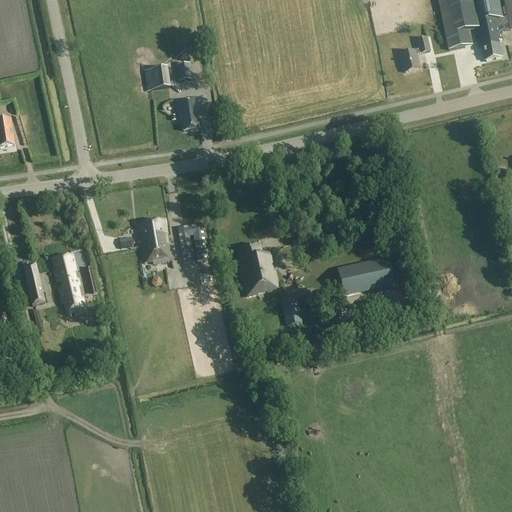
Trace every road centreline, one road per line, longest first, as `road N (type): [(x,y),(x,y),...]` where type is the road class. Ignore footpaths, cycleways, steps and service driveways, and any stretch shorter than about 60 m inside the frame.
road 1 (tertiary): [(88,181),(242,156),(511,91)]
road 2 (track): [(0,203),(49,403),(99,434),(141,446)]
road 3 (unclassified): [(88,181),(50,0)]
